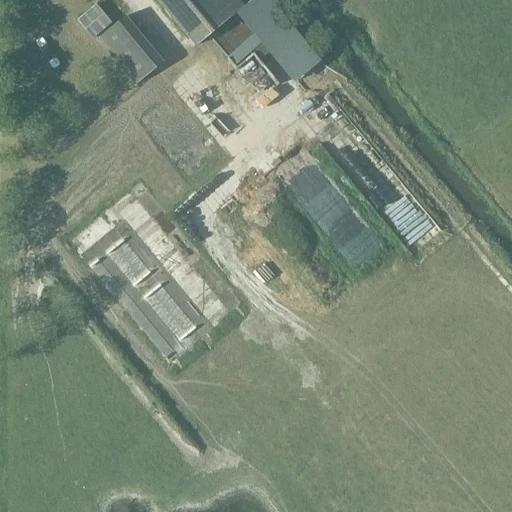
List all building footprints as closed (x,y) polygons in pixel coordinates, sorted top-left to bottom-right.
[(155,0),(194,47),(242,7),(235,0),(155,0)] [(286,96),(316,72),(259,0),(258,0),(229,23),(286,96)] [(109,24),(93,5),(75,21),(90,40),(109,24)] [(188,136),(200,124),(188,113),(169,134),(187,152),(195,143),(188,136)] [(105,251),(127,285),(144,274),(122,240),(105,251)] [(157,286),(141,298),(174,341),(190,328),(157,286)]
